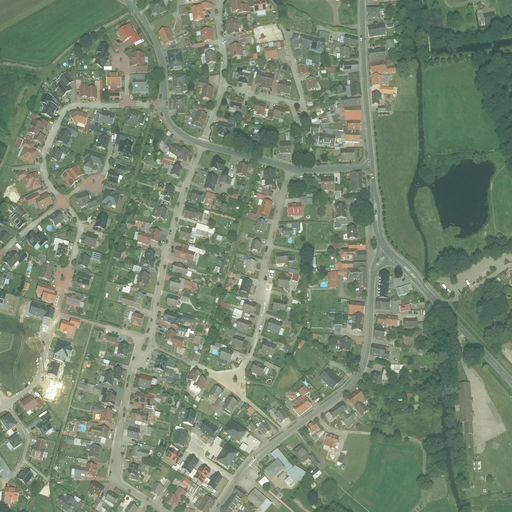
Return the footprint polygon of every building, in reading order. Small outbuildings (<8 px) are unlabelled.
[(166,11),(160,0),(159,0),(149,5),(154,14),(157,13),(158,15),(166,11)] [(239,0),(231,0),(231,11),(240,10),(240,13),(244,13),(247,12),(246,2),(240,3),(239,0)] [(253,9),(265,9),(264,0),(254,1),(253,0),(248,0),(249,5),(253,5),(253,9)] [(206,2),(189,6),(193,20),(202,18),(201,14),(204,13),(203,9),(207,8),(211,8),(212,5),(206,2)] [(380,9),(366,9),(367,22),(380,22),(380,9)] [(482,17),(484,28),(495,26),(493,15),(482,17)] [(165,18),(154,23),(166,45),(174,40),(176,49),(168,51),(169,66),(182,65),(180,50),(185,49),(182,34),(174,36),(165,18)] [(236,18),(226,20),(227,34),(230,33),(231,43),(229,43),(230,56),(241,55),(240,45),(247,45),(246,35),(239,36),(236,18)] [(384,26),(368,28),(370,39),(388,36),(386,29),(394,28),(393,21),(383,23),(384,26)] [(139,41),(129,25),(117,32),(119,37),(123,43),(128,40),(132,45),(139,41)] [(212,41),(211,28),(199,30),(200,40),(195,41),(195,49),(200,48),(200,53),(205,52),(205,56),(201,57),(201,63),(216,61),(214,49),(210,50),(209,46),(204,47),(204,42),(212,41)] [(324,46),(328,33),(320,30),(317,38),(294,31),(293,36),(302,39),(300,44),(315,49),(317,44),(324,46)] [(336,58),(349,57),(348,46),(353,45),(355,36),(344,33),(342,41),(332,40),(332,47),(339,47),(339,53),(336,53),(336,58)] [(369,49),(370,59),(386,59),(385,49),(393,49),(393,40),(384,40),(384,39),(376,39),(377,49),(369,49)] [(264,46),(266,58),(277,57),(275,48),(281,47),(280,40),(272,42),(273,45),(264,46)] [(103,69),(109,56),(106,55),(109,48),(101,44),(97,53),(99,54),(93,64),(103,69)] [(144,54),(132,54),(132,66),(137,65),(137,73),(147,72),(147,64),(144,64),(144,54)] [(371,62),(371,85),(381,85),(381,78),(387,78),(387,73),(397,73),(397,64),(386,64),(386,62),(371,62)] [(307,63),(297,63),(297,71),(307,72),(307,63)] [(359,73),(358,63),(349,64),(349,63),(344,63),(344,69),(343,69),(343,73),(345,73),(345,74),(359,73)] [(335,66),(320,66),(320,76),(335,76),(335,66)] [(237,70),(235,80),(247,82),(248,78),(254,79),(253,81),(261,82),(260,86),(267,88),(269,81),(272,82),(272,78),(279,79),(276,89),(287,92),(290,79),(281,77),(283,72),(272,69),(271,73),(248,67),(247,72),(237,70)] [(73,81),(66,73),(58,79),(61,82),(58,85),(55,82),(50,87),(55,92),(56,91),(62,98),(70,91),(67,87),(73,81)] [(183,73),(170,74),(171,89),(184,88),(183,73)] [(121,74),(106,74),(107,87),(110,87),(110,90),(108,90),(108,99),(120,99),(120,90),(117,90),(116,87),(121,87),(121,74)] [(351,85),(359,84),(359,74),(349,75),(349,81),(350,81),(351,85)] [(135,81),(135,91),(148,90),(148,81),(146,81),(146,75),(137,75),(137,81),(135,81)] [(200,97),(208,99),(212,85),(207,84),(207,76),(199,76),(197,85),(203,86),(200,97)] [(314,76),(305,79),(307,90),(316,88),(314,76)] [(362,97),(360,85),(349,86),(349,87),(346,87),(346,89),(350,88),(351,98),(362,97)] [(88,87),(79,87),(79,98),(87,98),(87,101),(96,100),(95,89),(88,89),(88,87)] [(371,92),(371,104),(380,104),(380,96),(393,96),(393,90),(380,90),(380,92),(371,92)] [(52,119),(57,107),(50,104),(53,97),(44,93),(39,103),(44,105),(40,114),(52,119)] [(185,95),(173,95),(173,110),(185,110),(185,95)] [(342,108),(361,107),(361,98),(341,100),(342,104),(335,106),(335,109),(342,108)] [(230,101),(228,109),(239,111),(241,103),(230,101)] [(193,120),(201,124),(207,112),(201,110),(203,106),(195,103),(193,108),(197,110),(193,120)] [(250,103),(248,111),(260,113),(262,105),(250,103)] [(345,121),(360,121),(361,107),(345,108),(345,121)] [(273,108),(270,115),(282,120),(285,113),(273,108)] [(143,114),(128,110),(123,124),(134,128),(135,124),(139,126),(143,114)] [(79,111),(71,116),(76,125),(81,122),(88,125),(91,115),(79,111)] [(101,122),(115,126),(118,115),(104,111),(103,114),(99,113),(96,122),(101,123),(101,122)] [(38,123),(33,121),(28,133),(34,135),(32,141),(40,144),(44,135),(39,133),(41,128),(46,130),(48,123),(39,120),(38,123)] [(348,131),(360,131),(360,122),(348,122),(348,131)] [(231,127),(218,123),(214,133),(227,138),(231,127)] [(315,124),(312,133),(315,134),(315,132),(321,133),(323,126),(315,124)] [(247,132),(245,143),(258,145),(259,141),(265,142),(267,130),(258,128),(257,133),(247,132)] [(97,147),(107,150),(110,138),(105,137),(106,131),(97,129),(95,135),(100,136),(97,147)] [(66,146),(71,135),(62,131),(57,142),(66,146)] [(345,142),(360,143),(360,134),(345,133),(345,142)] [(317,145),(334,147),(336,137),(319,135),(319,141),(318,141),(317,145)] [(167,173),(177,176),(180,168),(173,165),(175,158),(184,160),(188,149),(176,145),(168,138),(163,143),(169,148),(167,155),(164,154),(163,157),(159,156),(158,161),(170,165),(167,173)] [(122,139),(118,152),(129,156),(133,143),(122,139)] [(32,165),(38,153),(31,150),(33,145),(24,140),(21,147),(23,149),(19,159),(32,165)] [(290,143),(281,143),(280,155),(290,155),(290,143)] [(58,163),(62,153),(53,149),(49,159),(58,163)] [(346,152),(341,152),(341,161),(354,161),(354,149),(346,149),(346,152)] [(106,156),(85,150),(80,166),(92,170),(94,163),(103,166),(106,156)] [(207,173),(204,186),(213,188),(214,183),(217,184),(218,180),(233,184),(235,177),(230,176),(232,169),(223,167),(224,160),(210,156),(208,168),(220,171),(219,176),(207,173)] [(248,167),(239,164),(236,175),(245,177),(248,167)] [(74,166),(60,178),(70,189),(80,181),(78,179),(83,175),(74,166)] [(115,172),(110,171),(106,184),(117,186),(120,176),(123,176),(125,168),(117,166),(115,172)] [(41,187),(36,172),(26,176),(25,172),(15,175),(17,180),(22,179),(25,188),(29,186),(31,190),(41,187)] [(363,172),(350,172),(350,193),(363,193),(363,172)] [(275,176),(265,176),(265,181),(262,181),(262,187),(265,187),(274,187),(275,176)] [(334,176),(319,177),(320,193),(327,193),(327,191),(340,191),(340,183),(334,183),(334,176)] [(164,195),(171,197),(174,188),(159,183),(157,188),(166,191),(164,195)] [(115,189),(113,195),(122,198),(124,192),(115,189)] [(193,190),(190,199),(201,202),(203,197),(212,200),(214,193),(202,189),(201,192),(193,190)] [(86,192),(75,196),(79,208),(87,205),(88,209),(97,206),(95,198),(89,200),(86,192)] [(39,210),(52,204),(46,193),(39,197),(37,194),(25,200),(28,206),(35,203),(39,210)] [(104,193),(100,204),(104,205),(103,207),(109,209),(110,207),(114,208),(118,197),(104,193)] [(267,195),(259,193),(257,200),(265,202),(267,195)] [(151,216),(163,219),(165,207),(158,205),(159,201),(151,198),(148,208),(153,209),(151,216)] [(299,206),(289,206),(289,218),(302,218),(302,206),(307,206),(307,200),(307,198),(299,198),(299,206)] [(271,205),(264,203),(261,214),(268,215),(271,205)] [(10,212),(14,217),(8,222),(16,231),(23,225),(18,220),(25,214),(18,206),(10,212)] [(203,211),(188,206),(185,215),(195,218),(196,214),(207,217),(209,211),(203,209),(203,211)] [(346,219),(346,206),(336,207),(336,220),(331,221),(331,223),(334,223),(346,222),(346,219)] [(65,223),(69,220),(64,213),(60,216),(65,223)] [(47,222),(53,229),(62,221),(56,214),(47,222)] [(108,218),(98,215),(95,227),(104,230),(108,218)] [(181,228),(178,238),(192,241),(194,232),(207,236),(208,232),(212,233),(213,227),(196,222),(195,227),(190,225),(189,230),(181,228)] [(140,233),(137,242),(149,246),(151,241),(158,243),(161,232),(152,230),(150,229),(151,225),(146,223),(144,231),(145,231),(144,234),(140,233)] [(266,224),(259,223),(257,233),(264,235),(266,224)] [(356,228),(347,229),(348,240),(356,239),(358,239),(358,235),(356,235),(356,228)] [(292,230),(282,230),(283,240),(292,239),(292,230)] [(28,236),(23,240),(30,248),(34,245),(37,248),(45,241),(38,233),(31,239),(28,236)] [(0,244),(2,246),(8,238),(0,234),(0,244)] [(82,237),(80,245),(93,249),(95,241),(82,237)] [(260,245),(252,243),(249,253),(258,255),(260,245)] [(173,264),(171,271),(185,275),(187,269),(191,271),(194,260),(190,259),(192,252),(198,253),(199,248),(187,244),(186,249),(176,246),(173,255),(188,260),(186,268),(173,264)] [(55,257),(63,259),(66,248),(58,245),(55,257)] [(11,272),(17,265),(18,266),(26,257),(19,251),(13,259),(10,256),(2,265),(11,272)] [(80,251),(76,266),(86,269),(90,254),(80,251)] [(122,259),(124,253),(118,251),(116,258),(122,259)] [(139,265),(153,269),(156,260),(153,260),(155,253),(146,251),(144,259),(141,258),(139,265)] [(366,268),(366,251),(338,252),(339,259),(349,259),(349,258),(353,257),(353,264),(352,264),(349,264),(349,263),(342,263),(342,264),(337,264),(337,269),(366,268)] [(275,256),(276,265),(290,264),(290,253),(285,253),(285,255),(275,256)] [(92,254),(90,261),(97,263),(99,256),(92,254)] [(256,263),(248,262),(245,275),(254,276),(256,263)] [(41,266),(37,280),(47,283),(51,270),(41,266)] [(280,274),(278,284),(288,286),(289,280),(297,281),(298,269),(287,267),(287,271),(291,272),(290,276),(280,274)] [(367,289),(366,269),(348,269),(337,269),(337,273),(343,273),(343,274),(347,274),(347,281),(353,281),(353,279),(358,279),(358,289),(367,289)] [(336,288),(336,273),(328,273),(328,276),(330,276),(330,285),(328,285),(328,288),(336,288)] [(147,287),(150,276),(142,274),(139,285),(147,287)] [(76,275),(74,284),(88,288),(91,279),(76,275)] [(170,278),(168,287),(179,290),(179,286),(184,287),(185,284),(195,287),(197,281),(183,278),(182,281),(170,278)] [(378,278),(378,309),(387,309),(387,297),(393,297),(394,300),(402,300),(400,288),(387,290),(387,278),(378,278)] [(252,285),(245,282),(241,295),(249,297),(252,285)] [(40,296),(38,301),(51,305),(53,297),(51,296),(53,290),(35,285),(33,294),(40,296)] [(179,293),(177,298),(188,301),(190,292),(183,290),(182,294),(179,293)] [(123,297),(121,304),(140,310),(144,297),(135,294),(133,300),(123,297)] [(167,295),(165,304),(174,306),(176,298),(167,295)] [(66,296),(64,305),(77,309),(80,300),(66,296)] [(287,303),(275,301),(273,310),(285,312),(287,303)] [(48,308),(32,303),(29,314),(45,319),(48,308)] [(257,306),(246,303),(243,313),(254,316),(257,306)] [(410,303),(399,306),(401,315),(412,313),(410,303)] [(367,306),(348,305),(348,315),(356,316),(356,317),(354,317),(353,331),(362,331),(363,317),(361,316),(361,314),(366,315),(367,306)] [(165,311),(162,320),(172,322),(173,319),(191,323),(192,317),(187,316),(188,314),(178,312),(177,314),(165,311)] [(376,316),(376,323),(396,325),(396,316),(385,315),(385,317),(376,316)] [(145,318),(134,316),(131,330),(143,332),(145,318)] [(415,318),(403,318),(403,326),(415,326),(415,318)] [(77,324),(64,321),(61,330),(74,334),(77,324)] [(250,323),(238,321),(237,331),(248,333),(250,323)] [(284,326),(272,322),(268,332),(281,337),(284,329),(284,326)] [(229,343),(239,347),(243,338),(233,335),(235,330),(226,326),(223,335),(231,338),(229,343)] [(341,326),(333,326),(333,341),(337,342),(337,337),(341,337),(341,326)] [(187,337),(188,331),(175,328),(174,331),(167,329),(164,339),(172,341),(171,345),(180,347),(183,336),(187,337)] [(385,329),(376,328),(375,339),(383,340),(385,329)] [(113,353),(125,356),(127,343),(117,341),(118,335),(107,333),(105,342),(115,344),(113,353)] [(410,336),(402,335),(401,344),(409,345),(410,336)] [(73,344),(60,341),(56,355),(69,358),(73,344)] [(217,356),(228,360),(232,350),(222,346),(223,344),(215,341),(213,346),(220,349),(217,356)] [(349,341),(340,341),(341,353),(349,353),(349,341)] [(276,348),(265,344),(261,355),(274,359),(277,351),(287,355),(289,347),(278,343),(276,348)] [(373,345),(371,354),(387,357),(388,353),(384,352),(385,347),(373,345)] [(132,409),(130,419),(144,422),(146,414),(151,415),(154,399),(160,401),(162,393),(157,392),(158,388),(150,386),(151,380),(164,383),(165,375),(170,376),(169,383),(176,385),(179,373),(173,372),(174,367),(166,365),(167,359),(157,356),(154,368),(158,369),(156,376),(140,373),(137,386),(147,388),(146,394),(136,392),(134,401),(143,403),(141,412),(132,409)] [(254,357),(249,370),(259,374),(263,366),(276,371),(277,366),(254,357)] [(388,362),(372,358),(370,366),(386,370),(388,362)] [(99,376),(119,380),(122,368),(115,366),(116,361),(106,359),(105,364),(112,366),(111,371),(101,369),(99,376)] [(395,371),(395,374),(404,374),(404,365),(392,365),(392,371),(395,371)] [(328,369),(320,377),(333,389),(340,382),(328,369)] [(200,374),(192,370),(188,380),(196,384),(200,374)] [(372,372),(370,380),(380,383),(381,378),(389,380),(390,374),(382,372),(381,374),(372,372)] [(208,382),(201,378),(195,388),(202,393),(208,382)] [(88,390),(90,384),(81,381),(79,387),(88,390)] [(293,409),(297,414),(311,404),(305,396),(310,392),(305,384),(298,389),(301,394),(291,402),(295,408),(293,409)] [(473,423),(470,384),(458,385),(461,424),(462,436),(463,436),(472,435),(473,435),(472,423),(473,423)] [(105,404),(115,406),(117,396),(107,394),(108,386),(102,385),(99,397),(106,398),(105,404)] [(222,390),(214,385),(206,397),(214,402),(210,409),(218,414),(221,409),(229,413),(237,401),(227,395),(223,401),(217,398),(222,390)] [(364,394),(351,401),(360,417),(368,413),(364,405),(368,402),(364,394)] [(28,396),(17,404),(24,414),(34,407),(37,410),(42,407),(36,399),(32,401),(28,396)] [(344,406),(330,416),(335,422),(340,419),(347,429),(354,430),(360,424),(356,420),(358,418),(358,417),(355,414),(352,415),(344,406)] [(249,410),(254,415),(258,412),(252,407),(249,410)] [(101,422),(110,424),(113,412),(104,410),(101,422)] [(193,426),(196,415),(187,412),(183,423),(193,426)] [(289,419),(283,412),(277,416),(283,423),(289,419)] [(6,414),(0,418),(0,425),(5,433),(14,426),(6,414)] [(39,423),(33,427),(40,437),(50,430),(45,422),(49,420),(45,414),(37,419),(39,423)] [(91,435),(106,438),(108,428),(95,425),(96,422),(89,420),(87,425),(93,427),(91,435)] [(308,433),(313,440),(324,432),(321,428),(316,432),(314,429),(318,425),(314,420),(305,427),(309,432),(308,433)] [(271,431),(264,421),(257,426),(264,436),(271,431)] [(212,439),(218,430),(206,422),(200,431),(212,439)] [(239,443),(246,433),(232,423),(225,433),(239,443)] [(258,429),(253,423),(249,425),(254,432),(258,429)] [(129,427),(127,437),(136,439),(138,432),(146,433),(147,428),(139,426),(138,428),(129,427)] [(187,433),(178,431),(174,444),(183,447),(187,433)] [(326,459),(331,460),(339,439),(326,434),(323,439),(326,440),(324,445),(330,448),(326,459)] [(5,441),(11,450),(20,444),(14,435),(5,441)] [(216,442),(221,446),(224,440),(219,437),(216,442)] [(31,447),(28,458),(39,462),(42,450),(41,450),(43,443),(35,441),(33,447),(31,447)] [(148,447),(134,444),(132,458),(140,460),(139,467),(130,465),(128,474),(132,475),(131,478),(139,479),(141,470),(148,472),(150,464),(147,463),(150,448),(154,449),(155,445),(148,444),(148,447)] [(245,452),(248,447),(243,444),(240,449),(245,452)] [(302,444),(293,450),(302,463),(310,458),(315,465),(320,462),(312,451),(309,453),(302,444)] [(98,460),(100,448),(90,446),(88,458),(98,460)] [(227,469),(237,454),(227,447),(217,462),(227,469)] [(278,447),(269,454),(275,461),(264,469),(271,479),(284,469),(295,484),(307,475),(293,463),(291,465),(278,447)] [(178,465),(183,457),(171,449),(166,457),(178,465)] [(344,457),(338,455),(335,463),(341,465),(344,457)] [(190,474),(198,462),(190,457),(182,469),(190,474)] [(74,466),(74,479),(84,480),(84,475),(95,476),(95,464),(87,464),(87,459),(78,459),(78,466),(74,466)] [(202,484),(210,472),(202,467),(194,479),(202,484)] [(317,467),(311,472),(314,477),(321,473),(317,467)] [(18,478),(17,480),(24,485),(31,476),(24,470),(23,471),(22,471),(17,476),(18,478)] [(263,474),(256,480),(260,484),(266,478),(263,474)] [(208,486),(214,490),(222,479),(216,475),(208,486)] [(200,487),(185,476),(181,482),(187,486),(186,487),(192,492),(195,488),(197,490),(200,487)] [(155,480),(149,489),(157,495),(163,486),(166,488),(171,482),(165,477),(160,483),(155,480)] [(105,491),(97,484),(92,490),(101,496),(105,491)] [(169,490),(162,499),(169,504),(171,501),(175,503),(179,497),(183,499),(187,493),(177,486),(172,493),(169,490)] [(21,490),(7,488),(5,499),(19,501),(21,490)] [(236,511),(246,497),(234,489),(220,511),(236,511)] [(260,511),(270,501),(257,490),(247,502),(258,511),(260,511)] [(196,508),(203,511),(204,511),(213,499),(205,494),(202,497),(196,493),(192,500),(198,505),(196,508)] [(119,501),(112,495),(107,501),(115,507),(119,501)] [(82,507),(72,498),(69,502),(63,498),(56,507),(62,511),(66,511),(72,506),(77,510),(75,511),(82,511),(80,510),(82,507)]
